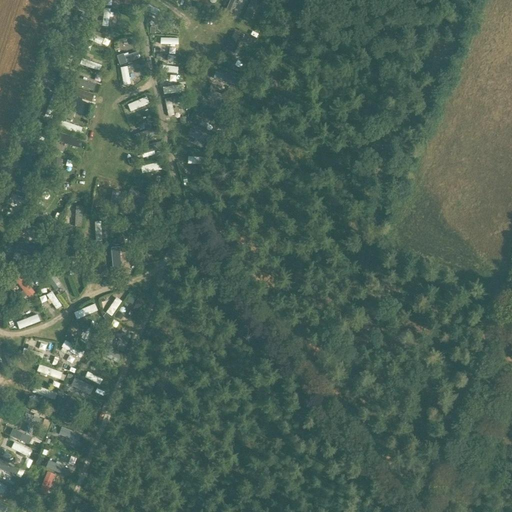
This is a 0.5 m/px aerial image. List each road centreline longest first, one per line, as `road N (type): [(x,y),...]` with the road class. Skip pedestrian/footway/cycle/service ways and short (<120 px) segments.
road 1 (track): [(400,0),(352,173),(365,266),(301,372)]
road 2 (track): [(182,208),(409,511)]
road 3 (track): [(182,208),(64,511)]
road 4 (track): [(0,202),(71,0)]
road 5 (track): [(511,330),(441,511)]
road 6 (track): [(161,264),(34,330),(0,330)]
